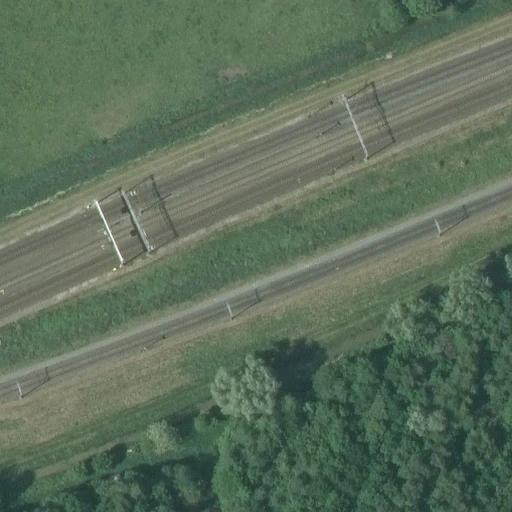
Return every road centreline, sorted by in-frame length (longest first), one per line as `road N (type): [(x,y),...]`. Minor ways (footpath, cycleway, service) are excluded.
road 1 (track): [(511,249),(0,470)]
road 2 (track): [(511,22),(0,236)]
